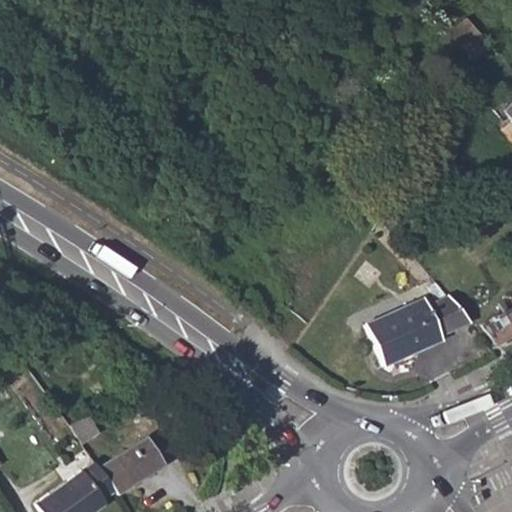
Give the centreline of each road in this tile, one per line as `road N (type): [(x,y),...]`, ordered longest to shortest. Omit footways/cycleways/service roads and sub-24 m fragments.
road 1 (tertiary): [(352,423),(283,385),(129,272),(0,192)]
road 2 (tertiary): [(0,227),(266,408),(318,467)]
